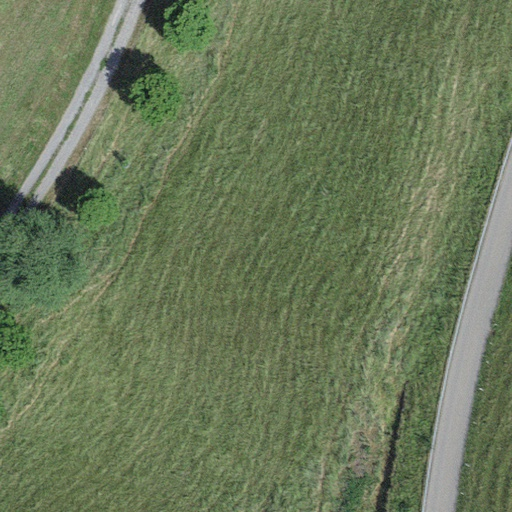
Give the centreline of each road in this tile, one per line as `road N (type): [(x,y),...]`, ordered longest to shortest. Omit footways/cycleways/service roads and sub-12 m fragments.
road 1 (track): [(154,0),(115,95),(0,288)]
road 2 (unclassified): [(463,511),(511,306)]
